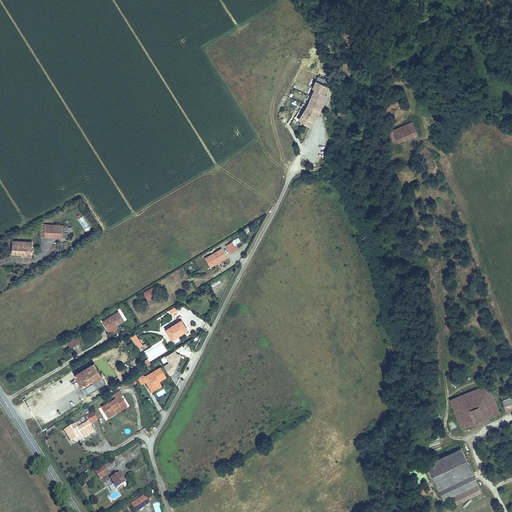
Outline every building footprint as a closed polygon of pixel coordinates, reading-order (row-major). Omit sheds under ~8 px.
[(320,116),(330,95),(319,90),(306,117),(314,121),(320,116)] [(414,121),(395,130),(399,139),(419,132),(414,121)] [(82,216),(77,220),(85,232),(90,229),(82,216)] [(46,223),(45,235),(63,236),(64,224),(46,223)] [(242,236),(230,243),(235,251),(241,248),(238,243),(244,239),(242,236)] [(13,239),(12,251),(22,252),(23,251),(26,251),(26,253),(33,254),(33,241),(13,239)] [(213,257),(217,263),(222,260),(221,259),(222,258),(224,259),(230,255),(225,246),(215,252),(216,254),(213,255),(214,256),(213,257)] [(151,288),(142,292),(146,302),(155,297),(151,288)] [(175,307),(169,310),(171,315),(178,313),(175,307)] [(102,318),(105,322),(108,320),(111,326),(116,323),(115,322),(117,321),(118,322),(125,318),(120,308),(110,314),(111,316),(107,318),(106,316),(102,318)] [(182,319),(167,328),(173,337),(187,328),(182,319)] [(76,334),(68,339),(72,345),(80,340),(76,334)] [(177,366),(182,353),(178,352),(176,349),(167,355),(171,361),(166,364),(171,373),(175,371),(173,368),(177,366)] [(100,358),(96,361),(100,367),(104,365),(100,358)] [(76,372),(84,385),(87,384),(90,390),(107,380),(100,367),(96,361),(76,372)] [(162,366),(150,373),(154,379),(150,381),(154,387),(162,382),(160,380),(167,376),(162,366)] [(150,373),(145,376),(147,379),(153,390),(163,384),(162,382),(154,387),(150,381),(154,379),(150,373)] [(147,379),(145,376),(144,374),(139,377),(143,382),(147,379)] [(488,383),(451,398),(462,426),(501,411),(488,383)] [(101,405),(106,414),(116,408),(117,410),(127,404),(121,395),(123,393),(120,388),(113,393),(115,396),(109,400),(101,405)] [(116,408),(106,414),(108,416),(117,410),(116,408)] [(98,418),(93,409),(87,413),(90,417),(78,425),(76,421),(66,427),(73,438),(82,432),(84,435),(96,427),(93,422),(98,418)] [(443,496),(461,487),(462,489),(454,493),(458,499),(481,488),(459,446),(425,462),(443,496)] [(112,459),(96,469),(100,476),(109,470),(108,469),(115,464),(112,459)] [(118,471),(109,477),(117,489),(123,485),(121,482),(124,480),(118,471)] [(139,498),(130,504),(134,510),(143,504),(139,498)]
